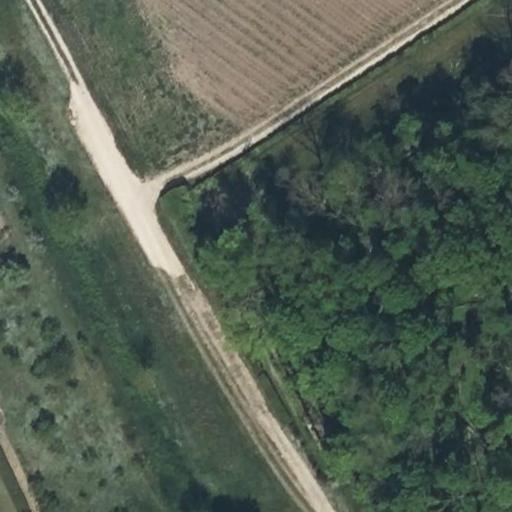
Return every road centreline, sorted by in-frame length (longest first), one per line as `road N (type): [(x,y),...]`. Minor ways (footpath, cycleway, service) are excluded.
road 1 (track): [(326,511),(149,237),(31,0)]
road 2 (track): [(462,0),(270,123),(129,200)]
